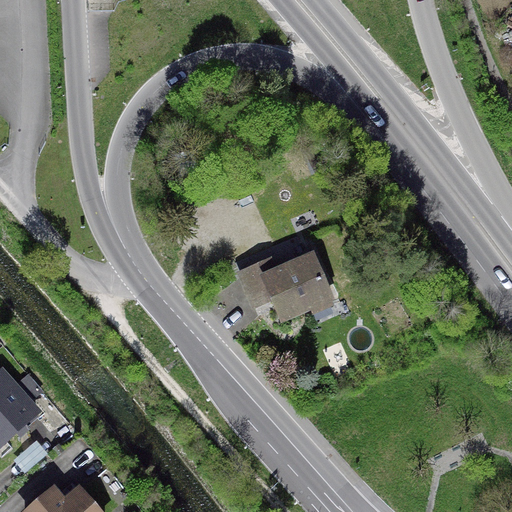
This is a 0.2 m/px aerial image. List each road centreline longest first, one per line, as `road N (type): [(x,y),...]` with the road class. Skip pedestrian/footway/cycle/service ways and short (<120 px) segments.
road 1 (motorway): [(140,274),(116,197),(120,144),(158,93),(217,62),(250,61),(307,76),(496,244)]
road 2 (unclassified): [(140,274),(347,511)]
road 3 (motorway): [(302,0),(496,244)]
road 4 (track): [(284,511),(123,329),(105,297),(106,279)]
road 5 (trunk): [(69,0),(92,212),(140,274)]
road 6 (motorway): [(496,244),(414,0)]
